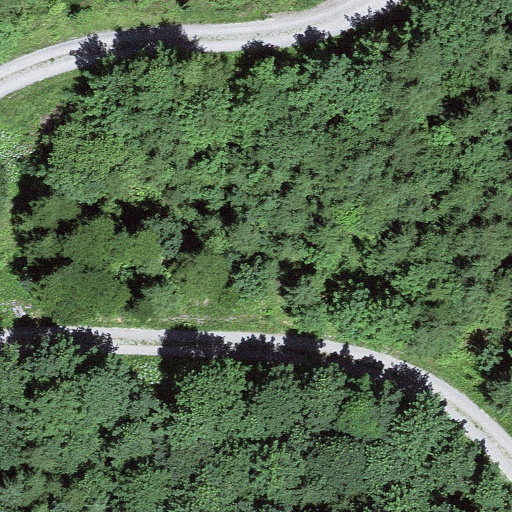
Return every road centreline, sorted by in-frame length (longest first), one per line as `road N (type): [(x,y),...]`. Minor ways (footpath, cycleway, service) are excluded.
road 1 (track): [(511,463),(432,394),(366,363),(286,347),(28,339),(0,345)]
road 2 (track): [(373,0),(279,36),(98,50),(0,83)]
